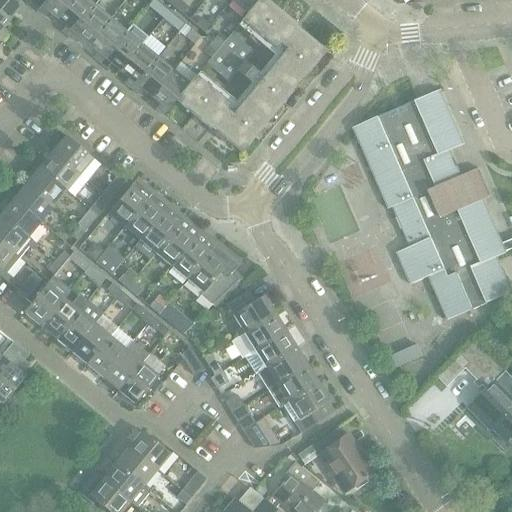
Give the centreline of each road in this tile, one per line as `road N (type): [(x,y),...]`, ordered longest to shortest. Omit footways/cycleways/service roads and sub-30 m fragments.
road 1 (residential): [(442,511),(255,213)]
road 2 (residential): [(241,202),(213,206),(45,66),(0,121)]
road 3 (residential): [(221,482),(159,429),(125,417),(0,313)]
road 4 (residential): [(255,213),(357,86),(378,27)]
road 5 (residential): [(378,27),(241,202)]
road 6 (residential): [(378,27),(511,19)]
